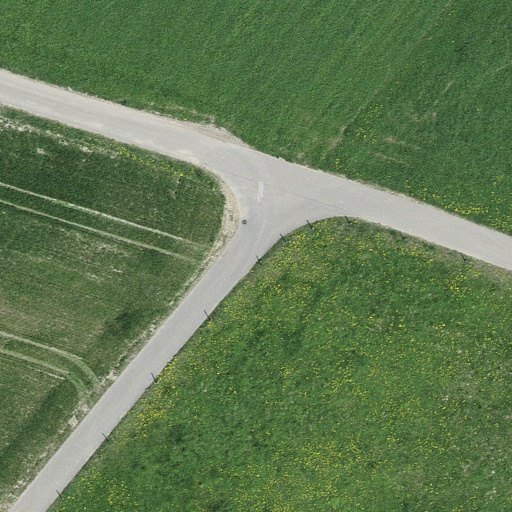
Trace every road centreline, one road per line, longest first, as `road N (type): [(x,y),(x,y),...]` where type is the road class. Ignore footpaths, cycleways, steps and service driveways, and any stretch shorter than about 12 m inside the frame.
road 1 (track): [(0,96),(511,265)]
road 2 (track): [(297,194),(33,511)]
